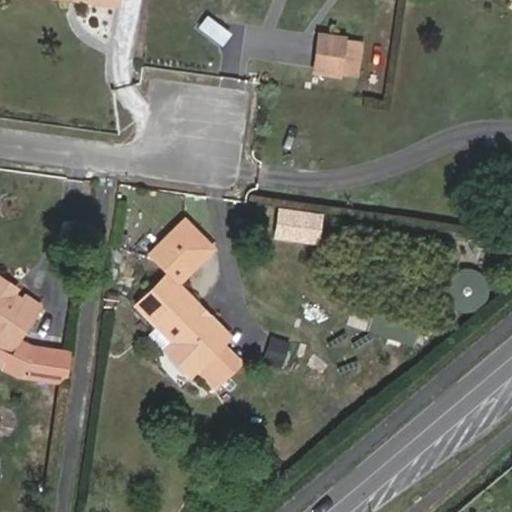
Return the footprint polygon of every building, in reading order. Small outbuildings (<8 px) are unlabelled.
[(368,36),(325,30),(321,62),(363,68),(368,36)] [(151,255),(170,274),(139,305),(177,343),(168,351),(194,376),(200,370),(225,345),(233,337),(215,319),(207,320),(201,314),(201,305),(178,283),(213,247),(185,220),(151,255)] [(26,282),(9,270),(4,277),(6,292),(20,290),(26,282)] [(20,290),(6,292),(4,277),(0,274),(0,334),(17,346),(24,337),(49,302),(34,290),(29,296),(21,290),(20,290)] [(0,352),(9,358),(17,346),(0,334),(0,352)] [(34,344),(24,337),(17,346),(9,358),(29,371),(37,372),(40,345),(34,344)] [(37,372),(74,378),(78,350),(40,345),(37,372)] [(243,362),(225,345),(200,370),(218,388),(243,362)]
